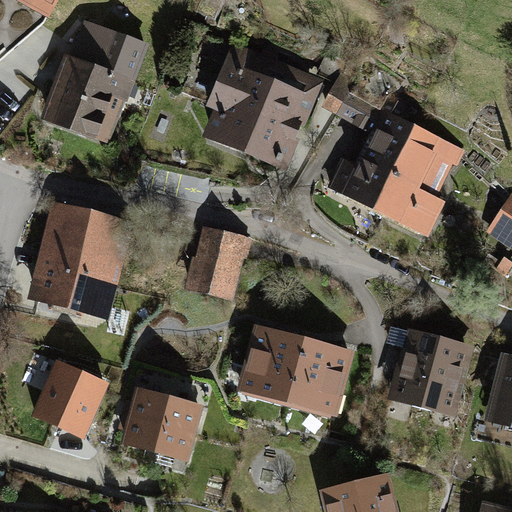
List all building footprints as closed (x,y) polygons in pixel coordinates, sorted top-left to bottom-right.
[(91,26),(78,62),(132,81),(145,46),(91,26)] [(234,47),(210,105),(227,111),(215,140),(276,165),(288,137),(294,139),(300,125),(294,122),(312,79),(234,47)] [(340,110),(357,81),(345,76),(351,62),(328,52),(319,73),(338,81),(326,103),(340,110)] [(71,59),(50,118),(109,139),(123,100),(125,101),(132,81),(78,62),(71,59)] [(379,135),(370,155),(394,167),(414,127),(385,112),(383,116),(377,113),(384,99),(357,81),(340,110),(338,112),(379,135)] [(400,182),(384,213),(426,234),(441,204),(434,200),(434,199),(426,194),(443,159),(455,165),(462,150),(414,127),(394,167),(390,176),(400,182)] [(331,187),(384,213),(400,182),(390,176),(394,167),(370,155),(363,169),(345,160),(331,187)] [(511,198),(497,221),(511,231),(511,198)] [(61,205),(44,270),(76,278),(92,213),(61,205)] [(124,221),(92,213),(76,278),(108,286),(124,221)] [(511,249),(511,231),(497,221),(488,233),(511,249)] [(206,229),(192,287),(228,295),(237,256),(245,258),(249,239),(206,229)] [(76,278),(44,270),(37,298),(102,314),(108,286),(76,278)] [(349,353),(259,329),(249,369),(255,371),(249,391),(326,412),(332,392),(338,393),(349,353)] [(430,339),(413,334),(397,397),(413,401),(412,405),(432,411),(433,406),(449,411),(466,348),(450,344),(450,342),(431,337),(430,339)] [(511,361),(507,360),(492,419),(511,423),(511,361)] [(80,436),(104,385),(60,364),(36,416),(80,436)] [(193,406),(142,392),(134,418),(186,432),(193,406)] [(186,432),(134,418),(127,444),(176,457),(173,468),(182,470),(185,459),(183,459),(184,457),(180,456),(186,432)] [(393,511),(385,477),(326,492),(330,507),(337,506),(338,511),(393,511)]
